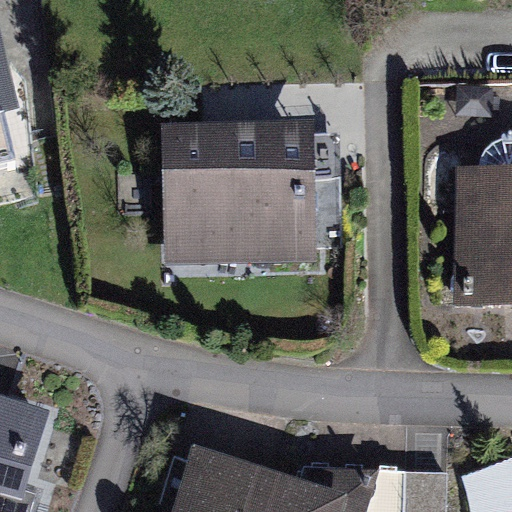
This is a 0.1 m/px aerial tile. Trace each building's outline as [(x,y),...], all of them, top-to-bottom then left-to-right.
[(0,169),(16,165),(0,98),(0,169)] [(305,155),(159,157),(161,288),(308,286),(305,155)] [(511,190),(454,189),(449,332),(511,334),(511,190)] [(18,511),(41,441),(0,428),(0,511),(18,511)] [(470,511),(511,511),(511,463),(468,466),(470,511)] [(274,511),(185,485),(176,511),(274,511)]
